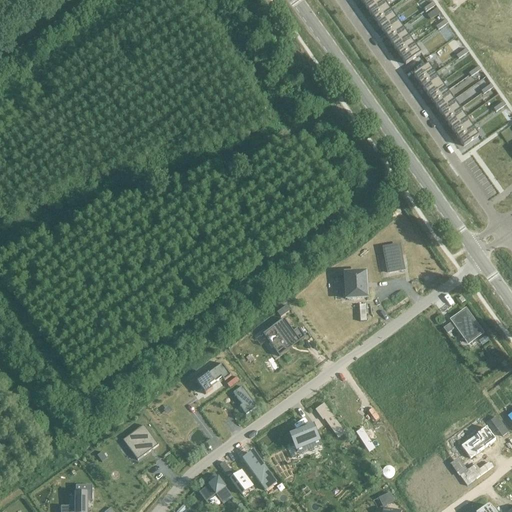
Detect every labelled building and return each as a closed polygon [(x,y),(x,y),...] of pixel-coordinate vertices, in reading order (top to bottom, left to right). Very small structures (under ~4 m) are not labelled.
[(365,0),(362,3),(368,12),(384,1),(382,0),(365,0)] [(368,12),(374,21),(390,10),(384,1),(368,12)] [(374,21),(381,29),(396,18),(390,10),(374,21)] [(381,29),(387,38),(402,27),(396,18),(381,29)] [(387,38),(393,47),(408,36),(402,27),(387,38)] [(393,47),(399,56),(415,45),(408,36),(393,47)] [(399,56),(406,65),(421,54),(415,45),(399,56)] [(413,76),(420,85),(435,74),(429,65),(413,76)] [(420,85),(426,94),(441,83),(435,74),(420,85)] [(426,94),(432,103),(448,92),(441,83),(426,94)] [(432,103),(438,111),(454,100),(448,92),(432,103)] [(438,111),(445,120),(460,109),(454,100),(438,111)] [(445,120),(451,129),(466,118),(460,109),(445,120)] [(451,129),(457,138),(472,127),(466,118),(451,129)] [(457,138),(463,147),(479,136),(472,127),(457,138)] [(384,249),(388,273),(408,269),(404,245),(384,249)] [(345,275),(347,300),(352,300),(353,300),(357,299),(357,300),(358,300),(357,299),(362,299),(367,299),(366,273),(361,274),(361,273),(360,273),(360,274),(356,274),(356,273),(355,273),(355,274),(351,274),(350,274),(345,275)] [(420,290),(432,283),(429,277),(417,284),(420,290)] [(465,311),(452,321),(468,344),(482,334),(465,311)] [(269,343),(271,341),(279,352),(284,349),(286,352),(291,348),(289,345),(298,339),(284,319),(263,335),(269,343)] [(444,329),(447,334),(453,330),(449,325),(444,329)] [(435,343),(420,354),(437,377),(451,366),(435,343)] [(410,361),(396,372),(412,394),(427,384),(410,361)] [(222,364),(197,383),(206,395),(213,390),(210,387),(222,378),(224,381),(231,376),(222,364)] [(362,377),(358,380),(363,387),(367,386),(369,395),(383,392),(385,397),(390,396),(392,398),(397,396),(398,394),(383,373),(372,381),(371,382),(368,383),(367,379),(362,377)] [(237,380),(228,386),(231,390),(240,384),(237,380)] [(242,387),(233,394),(242,405),(240,407),(246,416),(257,408),(242,387)] [(334,388),(333,398),(352,401),(354,391),(334,388)] [(331,414),(324,420),(338,439),(346,434),(331,414)] [(351,415),(346,419),(351,426),(356,422),(351,415)] [(129,449),(138,461),(158,446),(144,426),(129,437),(134,444),(129,449)] [(313,427),(290,436),(297,452),(320,442),(313,427)] [(487,428),(461,447),(470,460),(496,441),(487,428)] [(102,453),(97,456),(102,463),(107,459),(102,453)] [(252,454),(243,461),(265,491),(274,484),(252,454)] [(476,467),(474,474),(481,475),(482,468),(476,467)] [(242,474),(232,481),(241,493),(251,486),(242,474)] [(199,493),(206,503),(216,496),(223,505),(233,498),(215,475),(209,480),(212,484),(199,493)] [(92,502),(92,491),(76,491),(76,507),(61,507),(61,511),(86,511),(87,502),(92,502)] [(389,494),(378,499),(382,508),(394,502),(389,494)]
